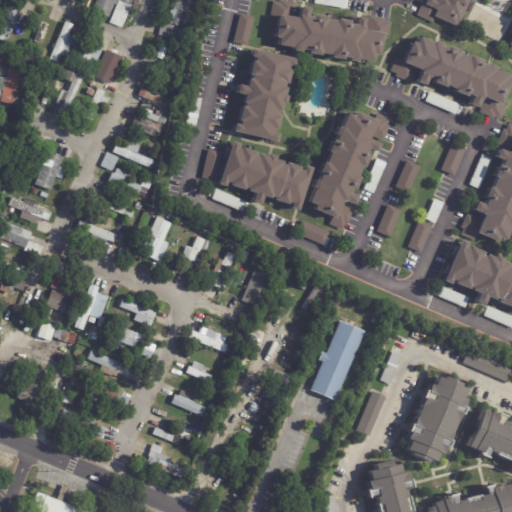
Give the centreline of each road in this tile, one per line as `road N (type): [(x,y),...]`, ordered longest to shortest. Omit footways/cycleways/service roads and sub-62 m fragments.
road 1 (residential): [(147,0),(130,74),(56,245),(182,298),(121,455)]
road 2 (residential): [(0,434),(188,511)]
